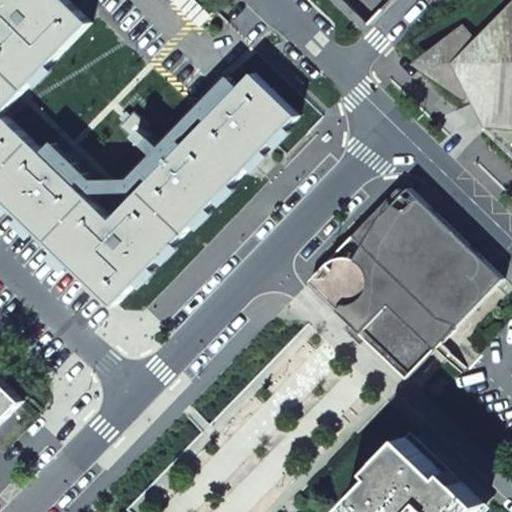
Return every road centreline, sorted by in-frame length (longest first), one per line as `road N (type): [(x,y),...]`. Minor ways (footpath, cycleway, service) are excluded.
road 1 (residential): [(137,394),(397,127)]
road 2 (residential): [(137,394),(0,260)]
road 3 (residential): [(397,127),(276,0)]
road 4 (residential): [(17,511),(137,394)]
road 5 (residential): [(511,491),(402,387)]
road 6 (residential): [(491,218),(397,127)]
